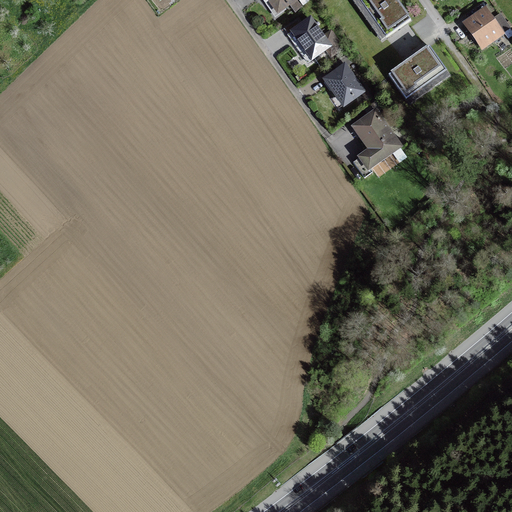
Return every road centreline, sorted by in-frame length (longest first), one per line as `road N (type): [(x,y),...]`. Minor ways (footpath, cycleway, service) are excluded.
road 1 (track): [(409,511),(343,425),(371,396),(447,208),(500,116),(466,64)]
road 2 (trunk): [(511,318),(273,511)]
road 3 (trunk): [(294,511),(511,335)]
road 4 (residential): [(231,0),(336,146)]
